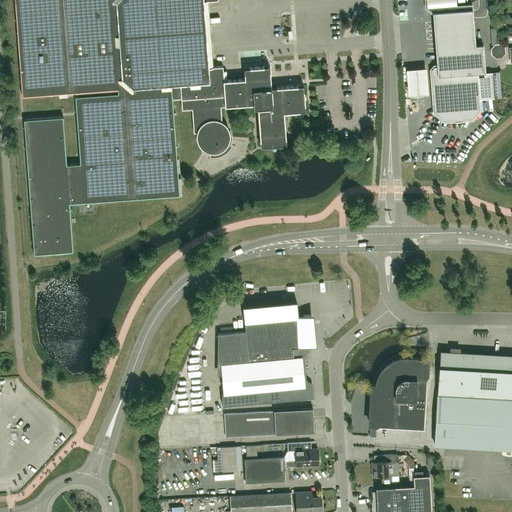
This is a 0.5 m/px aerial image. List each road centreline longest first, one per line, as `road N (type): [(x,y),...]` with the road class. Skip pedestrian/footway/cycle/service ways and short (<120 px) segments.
road 1 (unclassified): [(343,511),(336,362),(348,341),(398,311)]
road 2 (primary): [(121,398),(147,332),(180,287),(259,247)]
road 3 (unclassified): [(390,139),(384,0)]
road 4 (primary): [(379,231),(291,236),(259,247)]
road 5 (primary): [(259,247),(379,247)]
